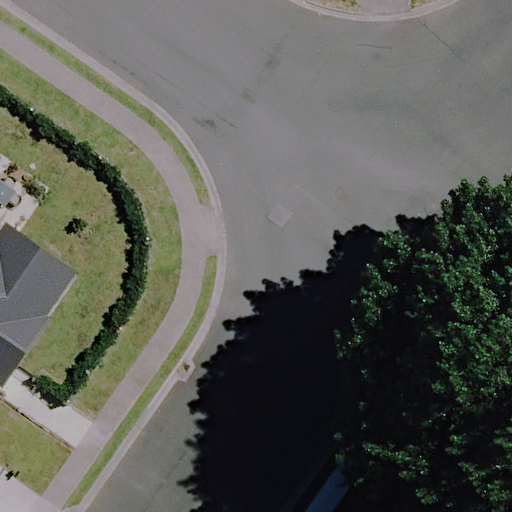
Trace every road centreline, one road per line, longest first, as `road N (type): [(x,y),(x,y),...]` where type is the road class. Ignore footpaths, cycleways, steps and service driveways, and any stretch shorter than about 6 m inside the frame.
road 1 (residential): [(171,511),(356,260),(412,197)]
road 2 (residential): [(412,197),(131,0)]
road 3 (residential): [(412,197),(511,87)]
